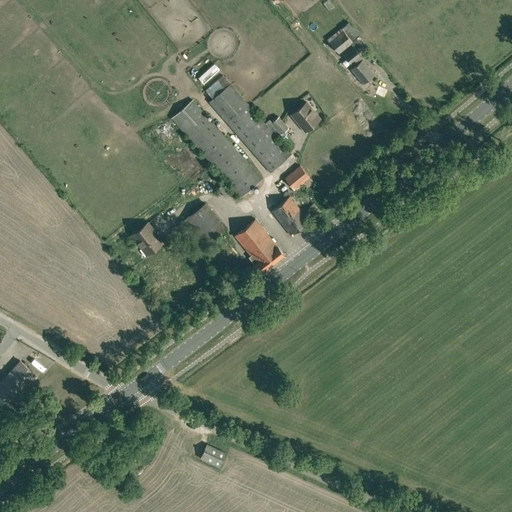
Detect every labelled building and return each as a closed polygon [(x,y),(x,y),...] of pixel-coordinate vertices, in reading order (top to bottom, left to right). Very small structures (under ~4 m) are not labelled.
[(339,53),(359,36),(348,22),(341,28),(344,30),(330,42),(339,53)] [(351,63),(352,62),(353,61),(356,65),(352,68),(363,82),(374,74),(359,56),(361,55),(354,47),(345,55),(351,63)] [(368,84),(376,97),(382,94),(374,80),(368,84)] [(280,123),(275,118),(272,121),(270,118),(264,123),(229,83),(209,101),(270,171),(291,153),(276,136),(285,129),(280,123)] [(261,179),(192,99),(171,117),(241,197),(261,179)] [(305,131),(320,118),(312,108),(310,110),(305,104),(307,102),(292,114),(293,114),(306,130),(305,130),(305,131)] [(309,176),(300,165),(284,178),(294,189),(309,176)] [(309,220),(290,196),(271,210),(290,234),(309,220)] [(225,228),(205,203),(180,222),(200,247),(225,228)] [(255,218),(235,235),(251,255),(250,257),(255,263),(252,265),(259,274),(284,254),(277,245),(255,218)] [(149,251),(164,240),(163,240),(162,241),(148,223),(150,222),(149,221),(132,234),(142,247),(145,245),(149,251)] [(37,376),(20,360),(0,381),(0,393),(11,404),(37,376)] [(64,417),(90,397),(70,369),(52,383),(64,398),(55,405),(64,417)] [(225,452),(207,444),(201,458),(219,466),(225,452)]
